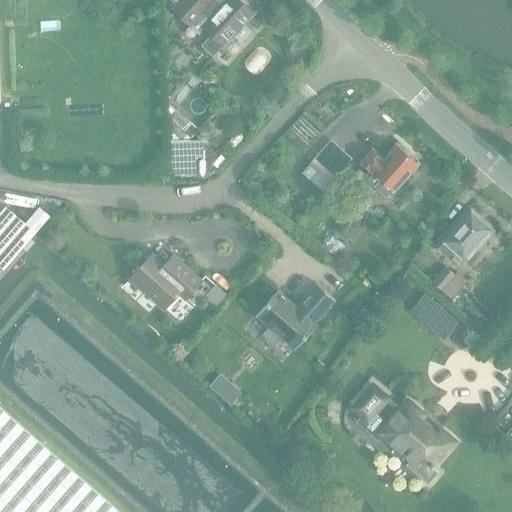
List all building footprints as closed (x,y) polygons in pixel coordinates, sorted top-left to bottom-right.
[(174,0),(179,4),(174,10),(189,24),(190,23),(194,27),(218,1),(217,0),(174,0)] [(218,1),(194,27),(199,31),(202,28),(211,35),(201,45),(212,55),(231,35),(240,43),(250,31),(241,23),(250,13),(236,0),(227,0),(223,5),(218,1)] [(173,16),(162,5),(163,26),(173,16)] [(168,102),(166,100),(167,117),(170,119),(170,118),(184,131),(191,123),(168,102)] [(330,141),(311,163),(332,181),(351,158),(330,141)] [(372,149),(360,163),(368,170),(369,171),(363,178),(374,188),(385,198),(392,191),(393,192),(418,163),(414,159),(416,157),(408,150),(406,152),(396,144),(383,159),(380,156),(372,149)] [(0,211),(0,266),(3,269),(50,216),(39,206),(24,222),(6,206),(0,211)] [(465,261),(492,232),(490,230),(492,228),(472,210),(470,212),(466,208),(439,238),(442,240),(437,246),(447,255),(452,249),(465,261)] [(331,235),(322,245),(335,257),(345,247),(343,245),(344,245),(339,240),(338,241),(331,235)] [(151,254),(130,278),(164,308),(177,293),(184,300),(202,280),(173,255),(164,265),(151,254)] [(451,299),(467,282),(457,273),(455,275),(444,268),(431,283),(451,299)] [(103,274),(98,280),(107,288),(112,282),(103,274)] [(256,315),(269,326),(262,335),(273,345),(281,337),(296,350),(317,325),(315,324),(335,299),(316,283),(296,306),(277,290),(256,315)] [(216,307),(227,296),(215,285),(205,296),(216,307)] [(427,296),(415,310),(426,319),(428,316),(438,324),(435,327),(446,336),(458,322),(427,296)] [(471,305),(466,310),(476,320),(481,315),(471,305)] [(373,384),(352,408),(362,416),(356,422),(377,440),(382,434),(411,460),(406,466),(427,484),(436,474),(430,469),(452,443),(439,431),(435,435),(417,419),(421,415),(407,404),(401,411),(387,399),(388,398),(373,384)] [(0,511),(121,511),(0,406),(0,511)]
